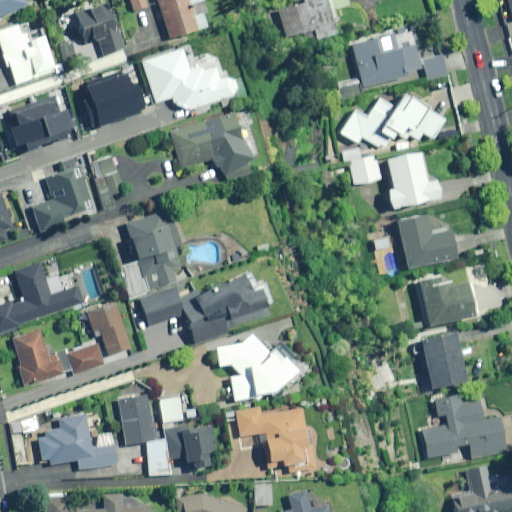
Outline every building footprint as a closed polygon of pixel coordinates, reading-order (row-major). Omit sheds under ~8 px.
[(0,0),(0,19),(28,5),(25,0),(0,0)] [(148,7),(145,0),(130,0),(133,11),(148,7)] [(207,12),(203,0),(157,0),(170,39),(206,27),(202,14),(207,12)] [(341,33),(330,0),(302,0),(278,7),(287,38),(299,35),(302,45),(341,33)] [(124,51),(107,4),(77,15),(86,43),(97,39),(103,58),(124,51)] [(21,36),(17,25),(0,30),(0,43),(8,67),(10,66),(16,85),(57,72),(45,37),(31,42),(29,34),(21,36)] [(355,45),(363,81),(343,86),(346,101),(367,97),(365,87),(405,78),(404,73),(421,69),(415,45),(392,50),(389,37),(355,45)] [(135,49),(75,76),(94,118),(154,91),(135,49)] [(189,71),(182,49),(143,62),(154,91),(157,103),(176,97),(181,113),(242,93),(235,74),(219,79),(215,67),(202,71),(201,67),(189,71)] [(448,76),(443,54),(423,59),(428,80),(448,76)] [(69,79),(7,94),(19,140),(79,119),(69,79)] [(446,121),(404,95),(396,107),(381,98),(369,117),(357,109),(342,133),(360,144),(364,138),(385,151),(396,133),(407,140),(410,135),(419,141),(423,133),(434,140),(446,121)] [(259,156),(246,107),(166,129),(177,168),(210,159),(213,170),(218,168),(221,177),(254,168),(251,158),(259,156)] [(426,184),(420,154),(387,161),(393,190),(389,191),(393,209),(440,199),(436,181),(426,184)] [(384,180),(379,157),(352,164),(357,186),(384,180)] [(123,192),(113,158),(96,163),(106,197),(123,192)] [(72,180),(70,172),(46,180),(53,201),(31,207),(39,232),(62,225),(60,218),(92,209),(82,177),(72,180)] [(13,230),(1,195),(0,194),(0,241),(5,240),(3,233),(13,230)] [(173,271),(183,267),(164,211),(124,225),(136,261),(116,268),(127,299),(177,282),(173,271)] [(432,236),(428,217),(400,223),(409,269),(459,258),(454,231),(432,236)] [(86,263),(82,251),(55,259),(59,271),(86,263)] [(52,295),(42,263),(14,273),(24,302),(0,309),(0,330),(84,303),(78,286),(52,295)] [(249,293),(243,277),(208,289),(180,298),(176,286),(140,299),(149,327),(185,315),(195,343),(226,333),(225,330),(268,315),(259,289),(249,293)] [(444,286),(442,277),(420,282),(431,327),(475,316),(466,280),(444,286)] [(131,349),(118,305),(88,315),(95,338),(102,336),(108,356),(131,349)] [(48,357),(40,331),(12,339),(20,366),(17,367),(23,386),(60,376),(55,355),(48,357)] [(240,376),(229,378),(234,402),(255,399),(254,395),(273,394),(295,371),(271,348),(267,351),(249,333),(239,344),(215,347),(218,368),(231,366),(240,376)] [(467,382),(456,334),(422,342),(433,389),(467,382)] [(103,364),(97,345),(67,355),(73,374),(103,364)] [(123,444),(147,442),(154,442),(150,394),(119,396),(123,444)] [(184,421),(180,396),(159,399),(163,424),(184,421)] [(463,404),(461,396),(436,402),(440,417),(434,418),(436,427),(425,430),(431,459),(459,453),(457,447),(470,445),(472,457),(504,450),(497,418),(485,421),(481,400),(463,404)] [(306,448),(301,408),(260,414),(260,409),(237,412),(240,437),(265,433),(268,461),(280,460),(281,466),(301,464),(300,449),(306,448)] [(92,448),(87,414),(58,419),(60,430),(45,432),(45,439),(39,440),(42,460),(49,459),(50,465),(77,461),(79,471),(117,465),(113,434),(97,436),(99,447),(92,448)] [(24,426),(11,428),(18,466),(30,464),(24,426)] [(154,442),(147,442),(150,476),(170,474),(169,460),(184,459),(184,463),(191,462),(192,469),(210,467),(209,453),(215,452),(213,426),(164,430),(165,441),(154,442)] [(498,511),(511,509),(511,486),(491,491),(487,468),(467,472),(471,492),(454,496),(457,511),(498,511)] [(272,506),(272,483),(255,483),(255,506),(272,506)] [(310,510),(305,492),(288,496),(291,511),(328,511),(327,506),(310,510)] [(68,511),(67,495),(43,497),(43,511),(68,511)] [(123,509),(122,495),(103,496),(104,510),(75,511),(151,511),(152,508),(123,509)] [(207,495),(175,500),(177,511),(244,511),(246,509),(207,495)]
